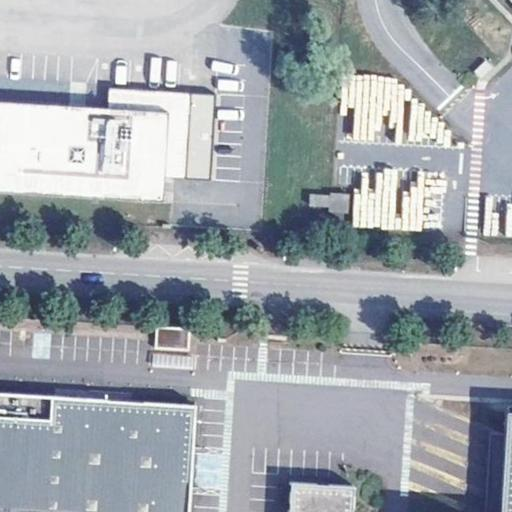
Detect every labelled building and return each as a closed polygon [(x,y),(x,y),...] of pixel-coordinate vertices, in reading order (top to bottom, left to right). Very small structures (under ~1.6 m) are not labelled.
[(0,169),(0,173),(0,194),(163,205),(164,181),(188,184),(194,97),(111,92),(108,135),(68,132),(69,118),(4,113),(3,128),(0,127),(0,169)] [(110,112),(0,104),(0,127),(3,128),(4,113),(69,118),(68,132),(108,135),(110,112)] [(329,193),(328,214),(349,215),(351,194),(329,193)] [(327,201),(308,200),(308,210),(327,211),(327,201)] [(191,354),(192,329),(159,327),(158,351),(191,354)] [(511,511),(511,416),(508,416),(506,439),(491,438),(487,511),(355,511),(357,489),(294,483),(292,511),(190,511),(195,413),(0,398),(0,511),(511,511)]
